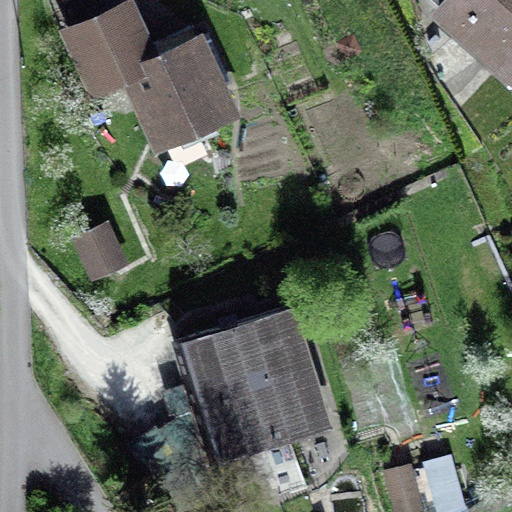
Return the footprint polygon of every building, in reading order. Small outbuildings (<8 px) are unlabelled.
[(511,0),(445,0),(439,7),(511,72),(511,0)] [(127,2),(68,28),(94,86),(128,71),(161,143),(230,111),(196,36),(150,56),(127,2)] [(194,511),(221,504),(211,458),(325,423),(289,304),(174,339),(186,379),(160,387),(167,411),(128,442),(173,511),(194,511)] [(453,447),(428,453),(440,505),(466,499),(453,447)] [(400,511),(405,511),(436,503),(421,452),(385,463),(400,511)]
